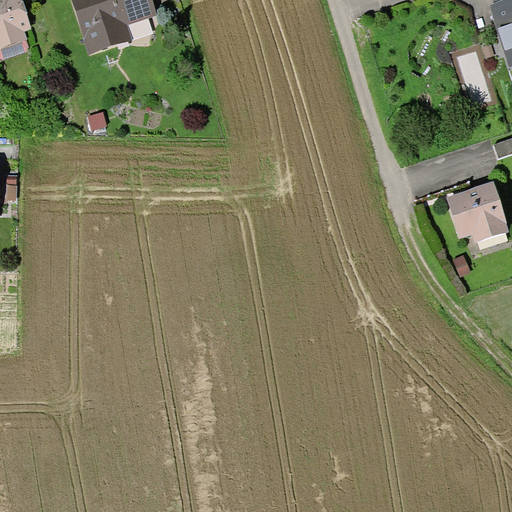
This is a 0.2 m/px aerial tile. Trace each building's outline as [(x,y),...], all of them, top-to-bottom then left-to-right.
[(0,0),(0,45),(23,38),(21,32),(30,29),(20,0),(0,0)] [(74,0),(92,52),(119,43),(114,27),(153,14),(148,0),(74,0)] [(511,0),(494,0),(497,7),(503,24),(498,25),(511,66),(511,65),(511,0)] [(495,17),(498,25),(503,24),(497,7),(493,9),(495,17)] [(27,49),(23,38),(0,45),(0,57),(4,59),(25,53),(27,49)] [(511,139),(494,145),(499,159),(511,154),(511,139)] [(460,236),(474,232),(482,229),(484,234),(504,227),(502,223),(505,222),(494,187),(449,201),(456,221),(460,236)] [(506,233),(504,227),(484,234),(482,229),(474,232),(478,242),(506,233)]
